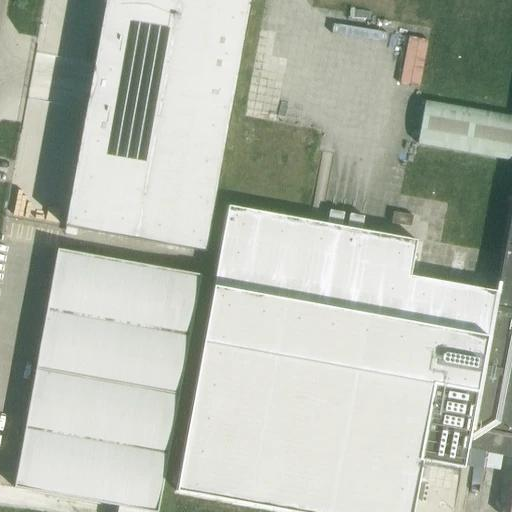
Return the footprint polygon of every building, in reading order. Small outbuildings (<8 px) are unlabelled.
[(85,109),(63,227),(205,253),(250,0),(105,0),(105,2),(103,2),(103,3),(104,3),(93,64),(85,109)] [(511,116),(424,102),(417,144),(511,159),(511,116)] [(196,383),(176,491),(289,511),(412,511),(422,461),(463,469),(466,450),(511,458),(511,500),(509,511),(511,511),(511,205),(496,292),(410,276),(417,241),(361,231),(364,216),(350,214),(347,228),(341,227),(343,212),(330,210),(327,224),(228,206),(196,383)] [(393,212),(391,224),(410,227),(412,216),(393,212)] [(200,275),(57,249),(35,369),(178,395),(200,275)] [(35,369),(14,488),(118,507),(116,511),(156,511),(178,395),(35,369)]
